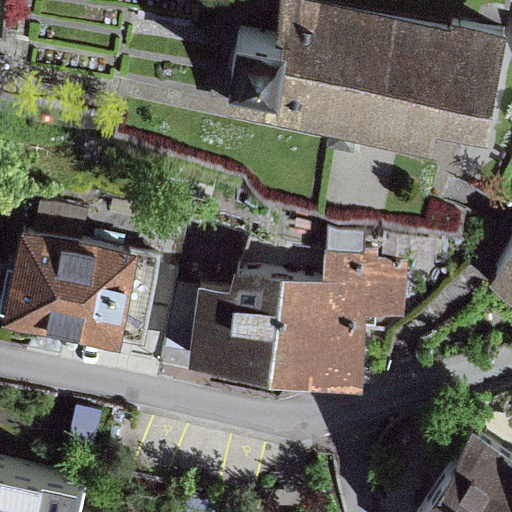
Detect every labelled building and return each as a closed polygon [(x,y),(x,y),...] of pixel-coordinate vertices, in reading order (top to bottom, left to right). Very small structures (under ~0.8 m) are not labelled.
[(501,20),(369,0),(281,0),(279,14),(238,8),(224,103),(430,134),(435,102),(488,110),(501,20)] [(37,210),(22,207),(4,293),(144,323),(166,219),(40,192),(37,210)] [(280,209),(274,238),(320,247),(326,218),(280,209)] [(511,229),(487,270),(511,285),(511,229)] [(322,264),(281,259),(270,350),(359,360),(366,296),(402,300),(406,258),(378,255),(380,243),(325,237),(322,264)] [(230,268),(198,264),(189,341),(270,350),(281,259),(232,254),(230,268)] [(101,403),(76,398),(67,440),(92,445),(101,403)] [(511,511),(511,426),(471,400),(403,504),(414,511),(511,511)] [(0,511),(68,511),(78,461),(0,443),(0,511)] [(185,510),(193,511),(224,511),(228,495),(190,486),(185,510)]
